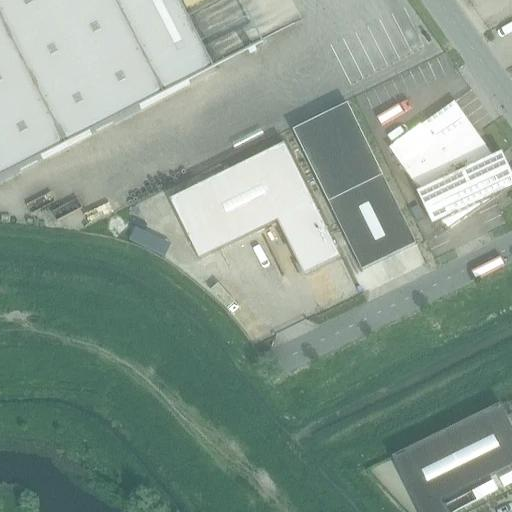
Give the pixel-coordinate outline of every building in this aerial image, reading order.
[(0,0),(0,182),(216,72),(179,0),(0,0)] [(234,6),(244,0),(220,0),(233,24),(241,20),(234,6)] [(318,10),(313,0),(280,0),(291,23),(318,10)] [(477,134),(455,103),(389,149),(420,193),(417,194),(433,228),(442,224),(447,232),(490,201),(511,190),(511,172),(503,154),(494,158),(477,134)] [(294,132),(329,205),(362,272),(417,246),(348,106),(294,132)] [(200,262),(278,223),(280,227),(281,227),(305,277),(337,261),(338,262),(342,260),(285,146),(171,202),(200,262)] [(511,467),(511,426),(501,405),(394,458),(420,511),(446,511),(442,502),(511,467)]
